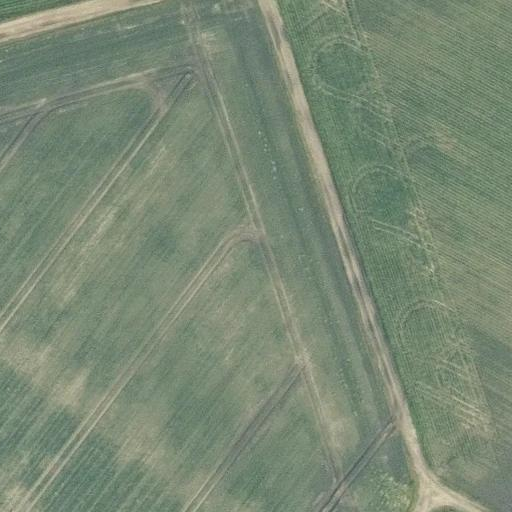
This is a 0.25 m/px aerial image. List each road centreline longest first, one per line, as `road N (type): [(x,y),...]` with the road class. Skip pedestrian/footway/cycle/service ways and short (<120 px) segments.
road 1 (track): [(436,492),(422,475),(356,288),(274,0)]
road 2 (track): [(0,34),(120,0)]
